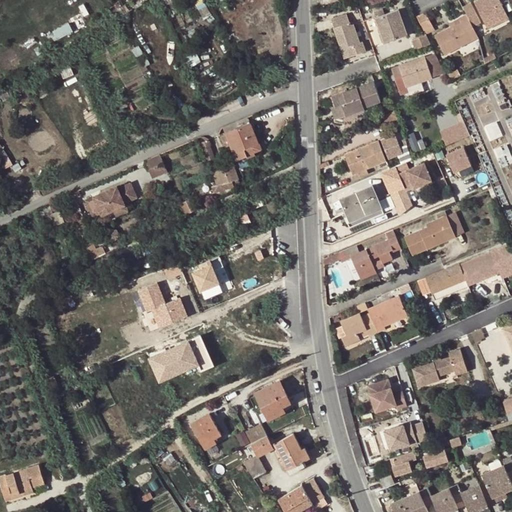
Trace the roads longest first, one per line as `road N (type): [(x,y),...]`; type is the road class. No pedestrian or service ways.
road 1 (unclassified): [(0,217),(302,85)]
road 2 (unclassified): [(302,85),(313,333),(324,380)]
road 3 (residential): [(324,380),(511,303)]
road 4 (unclassified): [(324,380),(364,511)]
